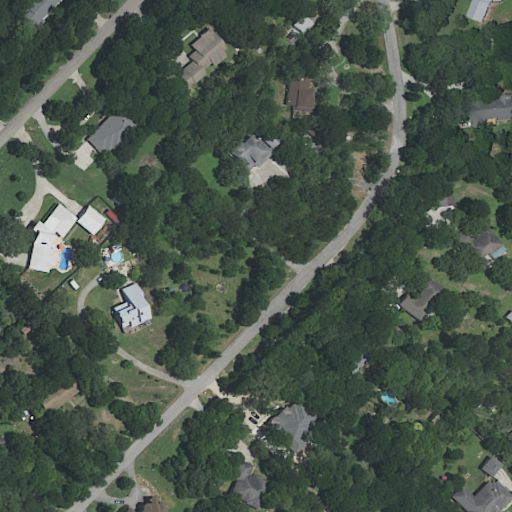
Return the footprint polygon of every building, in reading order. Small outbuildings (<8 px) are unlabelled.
[(26,0),(11,15),(27,31),(58,0),(26,0)] [(470,0),(472,20),(488,19),(486,2),(500,1),(500,0),(470,0)] [(297,36),(308,25),(297,15),(287,26),(297,36)] [(223,52),(203,28),(183,45),(189,52),(183,57),(187,62),(172,75),(181,86),(223,52)] [(306,88),(301,88),(301,78),(287,78),(287,111),(306,111),(306,88)] [(511,97),(468,98),(468,127),(485,127),(484,120),(511,119),(511,97)] [(79,140),(96,157),(120,133),(104,116),(79,140)] [(252,168),(263,156),(238,133),(219,153),(240,173),(248,165),(252,168)] [(451,210),(448,188),(431,190),(434,212),(451,210)] [(23,269),(43,272),(44,269),(50,259),(52,252),(44,247),(46,234),(60,236),(69,222),(89,235),(101,218),(81,205),(73,217),(52,203),(38,223),(26,222),(25,224),(22,242),(27,245),(23,269)] [(475,262),(495,243),(475,222),(455,241),(475,262)] [(395,305),(418,319),(438,287),(416,273),(395,305)] [(121,303),(106,309),(113,330),(144,318),(131,283),(115,289),(121,303)] [(340,368),(351,376),(364,360),(353,351),(340,368)] [(33,402),(47,416),(74,390),(60,375),(33,402)] [(305,411),(274,401),(266,426),(273,428),(269,441),(293,449),(305,411)] [(487,477),(497,464),(486,456),(476,468),(487,477)] [(244,479),(251,466),(233,457),(224,475),(233,480),(225,495),(242,503),(246,496),(253,500),(260,487),(244,479)] [(490,511),(507,497),(488,478),(469,496),(458,486),(447,497),(461,511),(490,511)] [(164,511),(147,497),(132,511),(129,511),(125,508),(121,511),(164,511)]
